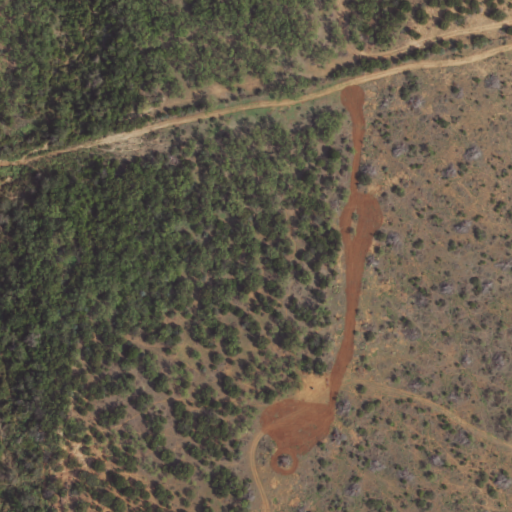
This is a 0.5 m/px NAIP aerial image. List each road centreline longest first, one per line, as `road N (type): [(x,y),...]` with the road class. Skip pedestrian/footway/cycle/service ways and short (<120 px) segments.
road 1 (track): [(511,456),(475,434),(239,363),(168,368),(68,272),(0,254)]
road 2 (residential): [(168,368),(190,511)]
